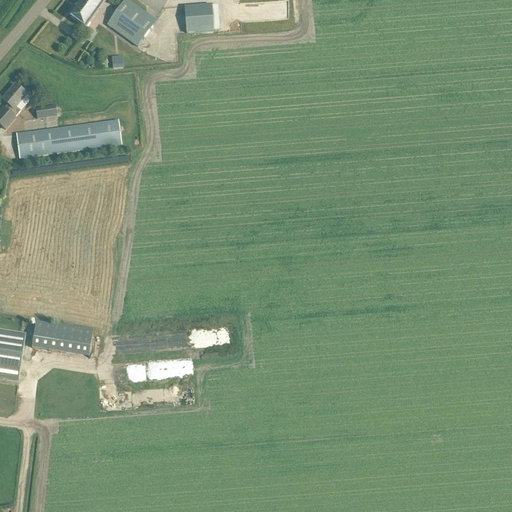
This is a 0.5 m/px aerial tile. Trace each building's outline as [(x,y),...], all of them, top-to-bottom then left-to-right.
[(81,0),(69,17),(86,28),(89,24),(106,0),(81,0)] [(127,0),(124,0),(106,26),(138,48),(157,21),(127,0)] [(184,7),(187,35),(215,32),(212,5),(184,7)] [(114,69),(124,67),(123,56),(112,57),(114,69)] [(28,96),(23,92),(16,85),(8,94),(9,94),(4,100),(3,100),(11,107),(7,112),(4,109),(0,113),(0,125),(7,131),(17,119),(16,118),(21,112),(17,108),(28,96)] [(36,109),(38,120),(57,117),(55,106),(36,109)] [(122,146),(118,121),(17,135),(20,159),(122,146)] [(70,328),(36,322),(32,349),(66,354),(70,328)] [(26,336),(0,331),(0,379),(19,382),(21,371),(26,336)] [(82,405),(83,402),(84,400),(85,397),(84,392),(84,388),(82,384),(79,381),(76,378),(73,376),(68,374),(64,374),(60,374),(57,375),(54,376),(52,377),(50,379),(47,382),(46,385),(45,388),(43,392),(43,396),(44,400),(45,403),(47,406),(50,409),(52,412),(56,413),(62,415),(66,415),(70,414),(74,412),(77,410),(80,407),(82,405)]
